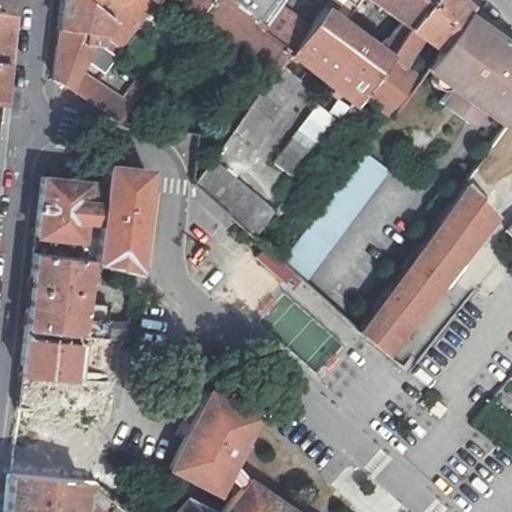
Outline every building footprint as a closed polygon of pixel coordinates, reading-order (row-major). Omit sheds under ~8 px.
[(12,0),(0,0),(0,13),(11,15),(12,0)] [(110,19),(106,16),(86,4),(79,0),(58,0),(55,32),(102,34),(110,19)] [(117,0),(116,2),(106,16),(110,19),(125,29),(147,0),(117,0)] [(174,0),(179,4),(194,15),(196,13),(205,0),(174,0)] [(205,0),(196,13),(272,71),(284,54),(253,30),(271,6),(275,0),(205,0)] [(294,81),(284,74),(293,62),(348,104),(356,94),(425,0),(324,0),(284,54),(272,71),(227,131),(249,146),(266,123),(265,122),(294,81)] [(305,0),(291,20),(271,6),(253,30),(284,54),(324,0),(305,0)] [(432,49),(463,6),(455,0),(425,0),(356,94),(374,109),(383,115),(411,77),(395,65),(416,37),(432,49)] [(194,15),(179,4),(171,15),(186,26),(194,15)] [(511,112),(511,48),(463,6),(432,49),(421,63),(444,82),(433,97),(461,120),(479,98),(506,120),(511,112)] [(11,15),(0,13),(0,64),(6,66),(11,15)] [(68,90),(78,72),(93,45),(101,45),(102,34),(55,32),(49,78),(68,90)] [(78,72),(68,90),(116,121),(128,106),(78,72)] [(356,94),(348,104),(337,119),(355,132),(374,109),(356,94)] [(511,112),(506,120),(496,135),(511,148),(511,112)] [(372,129),(377,123),(372,118),(367,125),(372,129)] [(300,122),(290,135),(313,153),(323,139),(300,122)] [(290,135),(283,144),(266,166),(289,185),(306,162),(313,153),(290,135)] [(275,260),(299,282),(385,166),(359,147),(275,260)] [(204,162),(188,184),(250,238),(266,216),(204,162)] [(39,178),(36,207),(33,236),(80,241),(82,222),(99,224),(94,261),(131,272),(143,171),(105,164),(104,184),(39,178)] [(460,185),(490,215),(501,201),(492,192),(469,172),(460,185)] [(490,215),(460,185),(356,329),(381,349),(398,329),(490,215)] [(23,328),(87,335),(103,337),(103,334),(105,318),(106,306),(83,302),(86,260),(31,253),(27,292),(23,328)] [(124,320),(105,318),(103,334),(122,336),(124,320)] [(20,351),(18,373),(81,378),(83,360),(85,360),(87,335),(23,328),(20,351)] [(14,408),(49,412),(75,414),(107,417),(115,381),(81,378),(18,373),(16,391),(14,408)] [(293,511),(244,478),(242,480),(229,468),(254,417),(207,393),(168,470),(215,495),(221,484),(230,494),(217,511),(293,511)] [(444,404),(435,396),(427,406),(437,413),(444,404)] [(471,420),(511,453),(511,424),(485,404),(471,420)] [(107,417),(75,414),(70,439),(47,437),(49,412),(14,408),(12,426),(8,459),(7,475),(77,481),(90,482),(86,473),(78,472),(79,455),(82,455),(85,451),(107,417)] [(74,511),(75,503),(77,481),(7,475),(3,511),(12,511),(74,511)] [(169,511),(211,511),(182,498),(169,511)] [(85,511),(75,503),(74,511),(85,511)]
